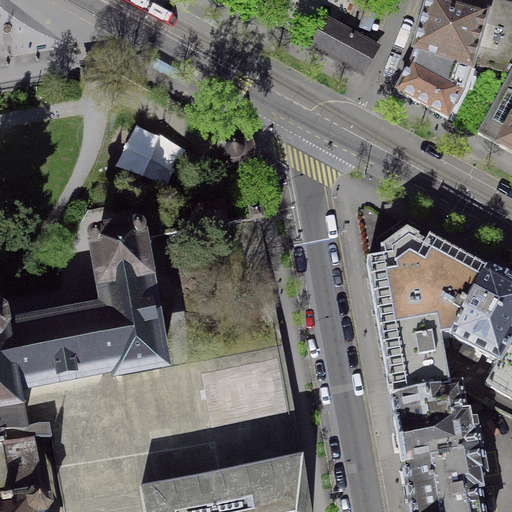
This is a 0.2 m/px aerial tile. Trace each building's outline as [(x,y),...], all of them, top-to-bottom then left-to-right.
[(423,106),(448,120),(463,92),(462,91),(469,70),(472,71),(474,64),(510,75),(511,70),(511,0),(432,0),(432,1),(430,0),(422,27),(415,53),(417,54),(415,59),(413,65),(412,64),(397,92),(423,106)] [(325,23),(313,46),(356,70),(363,73),(375,50),(325,23)] [(180,71),(156,59),(152,67),(175,80),(180,71)] [(88,74),(90,82),(121,76),(119,69),(118,61),(87,67),(88,74)] [(511,70),(510,75),(478,134),(500,146),(511,152),(511,70)] [(219,156),(220,158),(221,160),(222,163),(224,164),(226,166),(228,167),(231,168),(234,168),(236,168),(239,168),(241,166),(243,165),(245,163),(247,161),(248,159),(249,156),(250,152),(249,148),(248,142),(242,139),(240,138),(238,137),(236,137),(234,137),(232,137),(230,138),(227,139),(225,140),(223,142),(222,144),(220,146),(220,148),(219,151),(219,154),(219,156)] [(253,215),(255,223),(260,222),(262,221),(260,207),(252,209),(253,214),(253,215)] [(312,511),(303,462),(282,342),(260,222),(255,223),(253,215),(228,220),(280,342),(161,363),(161,367),(119,375),(118,370),(14,389),(17,405),(18,405),(22,430),(49,425),(61,423),(76,503),(77,509),(77,511),(312,511)] [(140,235),(140,234),(93,243),(101,289),(103,289),(108,317),(7,335),(5,325),(4,323),(3,321),(1,319),(0,317),(0,511),(49,511),(50,511),(50,510),(50,508),(50,506),(50,504),(49,503),(48,501),(46,500),(45,499),(44,497),(40,498),(32,447),(33,447),(32,444),(52,440),(49,425),(22,430),(18,405),(17,405),(14,389),(118,370),(119,375),(161,367),(161,363),(146,279),(139,238),(141,238),(140,235)] [(367,264),(391,402),(460,390),(460,388),(450,390),(442,339),(451,338),(452,338),(488,272),(459,256),(430,240),(425,247),(418,243),(419,241),(407,234),(403,241),(400,239),(397,246),(393,244),(390,251),(381,253),(381,254),(387,253),(388,260),(367,264)] [(511,284),(488,272),(452,338),(495,361),(493,366),(495,367),(485,385),(511,399),(511,397),(511,284)] [(403,468),(481,453),(477,433),(478,433),(477,424),(470,425),(468,418),(466,418),(460,390),(391,402),(399,443),(403,468)] [(485,477),(481,453),(403,468),(404,470),(409,498),(411,511),(482,511),(479,493),(482,493),(479,478),(485,477)]
